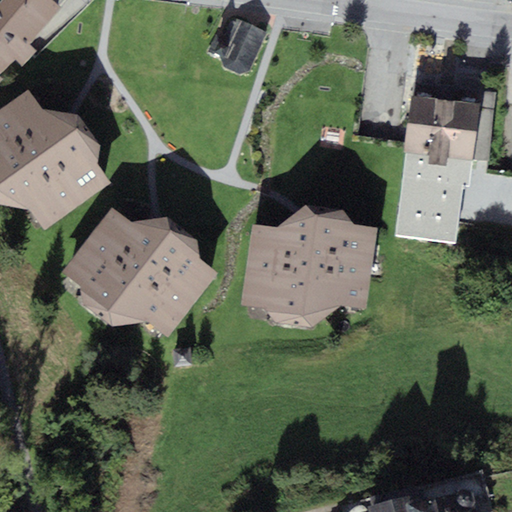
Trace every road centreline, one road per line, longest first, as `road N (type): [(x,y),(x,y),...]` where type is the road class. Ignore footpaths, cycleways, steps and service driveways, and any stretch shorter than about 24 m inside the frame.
road 1 (residential): [(511,25),(323,0)]
road 2 (track): [(0,362),(38,511)]
